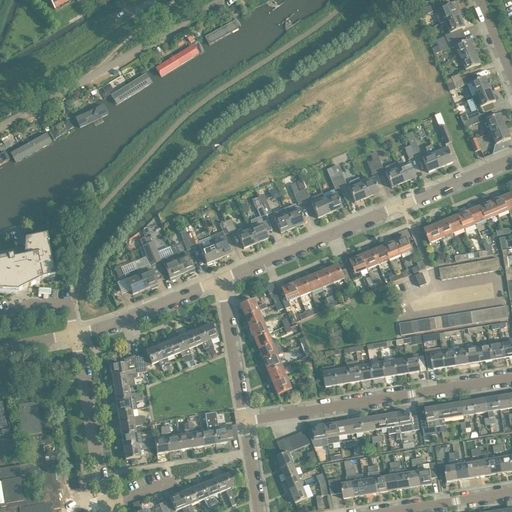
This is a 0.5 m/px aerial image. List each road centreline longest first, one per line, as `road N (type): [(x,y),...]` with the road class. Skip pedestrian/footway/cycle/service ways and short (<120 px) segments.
road 1 (residential): [(221,278),(511,158)]
road 2 (residential): [(243,421),(511,378)]
road 3 (unclassified): [(0,130),(230,0)]
road 4 (residential): [(104,511),(75,332)]
road 5 (residential): [(75,332),(221,278)]
road 6 (residential): [(243,421),(221,278)]
road 7 (residential): [(384,511),(511,491)]
